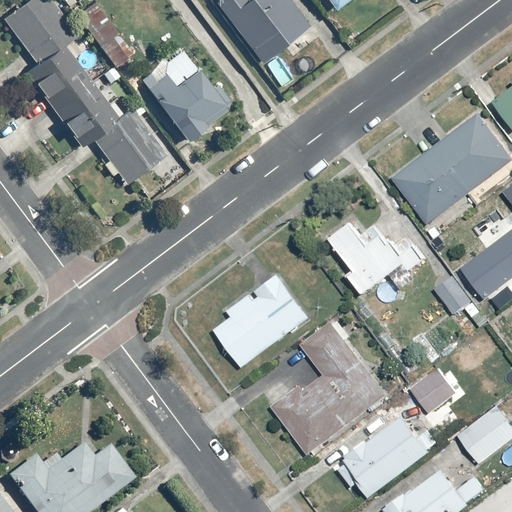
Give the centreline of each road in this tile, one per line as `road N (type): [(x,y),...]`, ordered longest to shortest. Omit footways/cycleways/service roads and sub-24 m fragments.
road 1 (residential): [(500,0),(93,306)]
road 2 (residential): [(244,511),(93,306)]
road 3 (residential): [(93,306),(0,180)]
